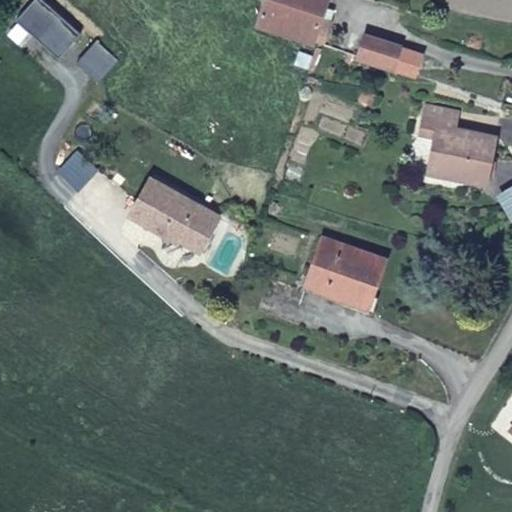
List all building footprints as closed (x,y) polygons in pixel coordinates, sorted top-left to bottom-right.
[(44,0),(31,0),(15,20),(59,58),(81,32),(44,0)] [(267,0),(255,30),(327,52),(334,29),(322,26),(328,0),(267,0)] [(357,54),(363,36),(349,32),(343,50),(357,54)] [(417,71),(421,56),(363,36),(357,54),(417,71)] [(488,181),(495,137),(453,129),(456,113),(425,108),(420,130),(436,133),(431,163),(467,170),(465,177),(488,181)] [(79,152),(60,172),(78,189),(96,170),(79,152)] [(222,216),(150,173),(129,210),(172,238),(181,224),(208,241),(222,216)] [(208,241),(181,224),(172,238),(200,256),(208,241)] [(373,299),(385,257),(319,238),(305,288),(346,298),(347,293),(373,299)]
